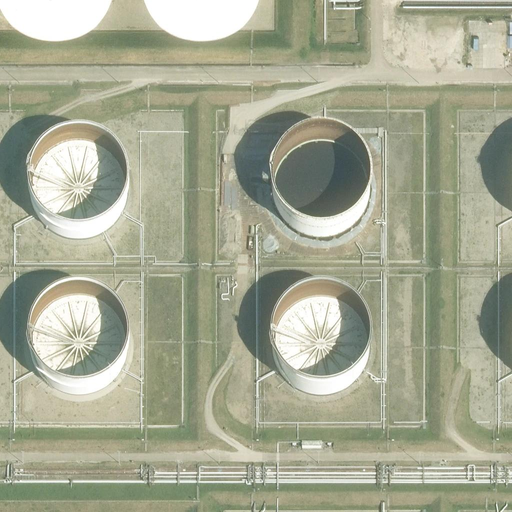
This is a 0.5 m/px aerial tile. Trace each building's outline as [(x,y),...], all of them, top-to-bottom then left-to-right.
[(104,6),(108,0),(6,0),(10,5),(26,18),(45,25),(66,26),(87,19),(104,6)] [(252,6),(255,0),(155,0),(158,5),(174,17),(193,25),(214,25),(235,19),(252,6)] [(117,225),(128,211),(133,195),(132,178),(125,161),(114,149),(99,140),(82,137),(65,140),(51,148),(39,159),(32,174),(30,190),(34,206),(42,221),(54,232),(69,238),(86,239),(103,235),(117,225)] [(359,225),(369,211),(374,195),(373,177),(367,161),(355,148),(340,140),(323,137),(307,140),(292,147),(281,159),(274,174),(272,190),(275,206),(283,221),(295,231),(311,238),(328,239),(345,235),(359,225)] [(359,380),(369,366),(374,350),(373,333),(367,317),(355,304),(340,295),(323,292),(307,295),(292,303),(281,314),(274,329),(272,345),(275,362),(283,376),(296,387),(311,393),(328,395),(345,390),(359,380)] [(119,384),(129,370),(134,354),(133,336),(127,320),(115,307),(100,299),(83,296),(67,299),(52,306),(41,318),(34,333),(32,349),(35,365),(43,379),(55,390),(71,397),(88,398),(105,394),(119,384)]
